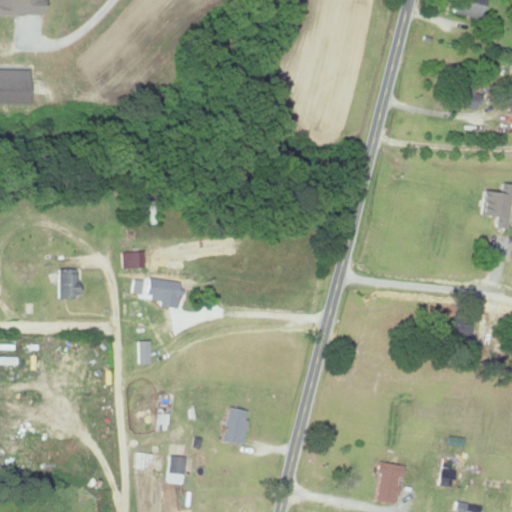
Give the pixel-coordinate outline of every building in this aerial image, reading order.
[(0,0),(0,15),(39,15),(38,0),(0,0)] [(465,0),(465,2),(458,0),(453,0),(450,12),(476,18),(480,0),(465,0)] [(0,103),(25,104),(26,69),(0,68),(0,103)] [(478,94),(472,93),(472,88),(457,87),(455,107),(476,109),(478,94)] [(509,184),(497,183),(496,192),(480,190),(477,215),(493,217),(492,227),(504,228),(509,184)] [(140,267),(139,251),(118,252),(119,268),(140,267)] [(74,268),(54,269),(54,298),(75,297),(74,268)] [(143,299),(157,301),(156,307),(173,308),(176,281),(145,278),(143,299)] [(139,280),(129,279),(127,293),(138,294),(139,280)] [(133,341),(134,364),(146,364),(145,340),(133,341)] [(245,412),(225,407),(217,440),(237,445),(245,412)] [(162,429),(163,413),(153,413),(153,429),(162,429)] [(181,456),(165,456),(164,483),(180,484),(181,456)] [(401,465),(374,461),(372,472),(376,473),(372,501),(392,504),(396,477),(399,478),(401,465)] [(451,482),(454,467),(440,464),(437,479),(451,482)]
